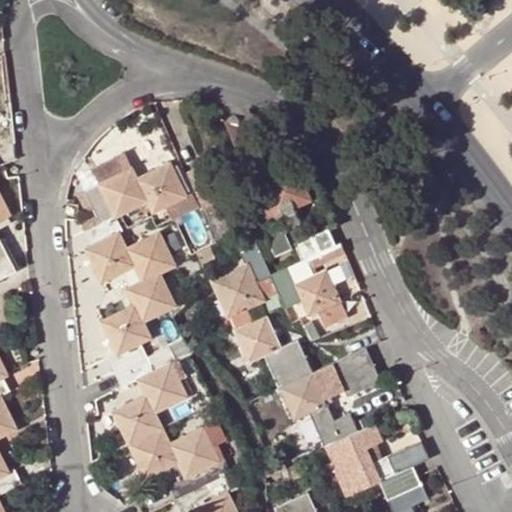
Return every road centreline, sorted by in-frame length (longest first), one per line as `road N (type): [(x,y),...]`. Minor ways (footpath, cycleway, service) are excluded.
road 1 (residential): [(511,443),(463,376),(403,329),(320,153),(284,113),(163,61)]
road 2 (residential): [(35,154),(73,511)]
road 3 (residential): [(35,154),(72,138),(163,61)]
road 4 (secondary): [(328,0),(428,104)]
road 5 (secondary): [(428,104),(511,219)]
road 6 (residential): [(18,33),(35,154)]
